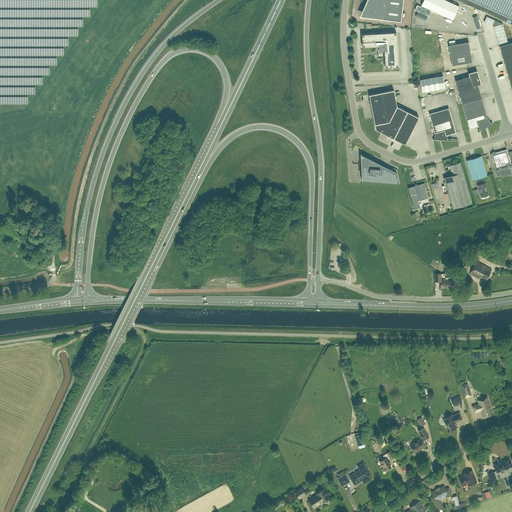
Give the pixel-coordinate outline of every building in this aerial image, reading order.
[(402,0),(366,0),(363,9),(363,16),(400,21),(402,0)] [(458,6),(445,0),(423,0),(421,5),(452,20),(458,6)] [(511,0),(472,0),(511,17),(511,0)] [(362,47),(378,46),(379,51),(384,51),(385,67),(397,66),(398,66),(397,45),(396,32),(361,34),(362,47)] [(472,62),(468,42),(448,45),(452,65),(472,62)] [(499,46),(511,90),(511,42),(508,43),(499,46)] [(469,128),(478,126),(480,130),(492,122),(491,122),(490,123),(487,118),(477,84),(480,84),(476,70),(476,71),(468,73),(469,76),(455,80),(469,128)] [(443,75),(420,80),(422,92),(445,87),(443,75)] [(397,106),(393,90),(369,95),(375,129),(404,144),(418,117),(397,106)] [(455,132),(448,108),(429,114),(434,133),(434,139),(433,139),(449,140),(447,140),(446,135),(455,132)] [(511,164),(511,165),(506,149),(490,154),(495,170),(499,169),(499,171),(509,168),(511,174),(511,164)] [(486,175),(481,156),(466,160),(472,180),(476,179),(477,182),(478,184),(477,185),(481,197),(488,195),(485,182),(484,183),(483,180),(482,177),(486,176),(486,175)] [(370,161),(362,160),(361,173),(361,180),(399,183),(396,172),(389,169),(374,168),(375,163),(370,162),(370,161)] [(471,202),(460,162),(450,165),(453,175),(443,177),(452,208),(471,202)] [(428,198),(424,183),(408,188),(414,209),(420,208),(418,201),(428,198)] [(33,214),(22,206),(20,208),(19,206),(17,208),(30,218),(33,214)] [(483,246),(477,243),(473,249),(479,253),(483,246)] [(493,256),(486,252),(484,258),(491,261),(493,256)] [(466,257),(459,255),(455,264),(458,265),(455,270),(460,272),(466,257)] [(491,269),(476,261),(469,274),(479,279),(480,277),(485,280),(491,269)] [(468,279),(462,273),(458,277),(464,283),(468,279)] [(442,280),(442,286),(445,286),(445,287),(455,288),(456,280),(442,280)] [(471,395),(467,383),(461,385),(464,397),(471,395)] [(480,410),(481,413),(482,412),(483,417),(491,414),(489,407),(490,407),(488,402),(486,398),(478,400),(479,404),(472,406),(474,412),(480,410)] [(390,409),(388,403),(380,406),(382,414),(389,412),(388,409),(390,409)] [(462,419),(459,413),(452,416),(452,415),(445,418),(446,419),(443,420),(446,426),(448,425),(450,430),(457,427),(455,422),(462,419)] [(428,437),(423,428),(418,431),(422,437),(409,445),(414,452),(425,446),(422,441),(428,437)] [(366,447),(362,434),(355,436),(359,449),(366,447)] [(393,457),(389,451),(386,453),(387,453),(381,457),(383,459),(379,461),(385,471),(391,467),(387,461),(388,460),(390,459),(393,457)] [(511,466),(511,464),(509,458),(501,461),(500,460),(498,461),(498,462),(494,464),(497,472),(500,471),(501,473),(502,473),(505,472),(505,471),(504,469),(511,466)] [(364,483),(366,482),(370,479),(368,476),(370,475),(363,463),(358,466),(360,470),(349,476),(354,484),(360,480),(362,480),(364,483)] [(476,482),(471,470),(463,474),(463,475),(459,477),(462,486),(467,484),(468,486),(476,482)] [(496,479),(493,472),(487,474),(490,481),(496,479)] [(350,482),(345,473),(337,478),(342,486),(350,482)] [(445,489),(443,486),(431,492),(433,496),(431,497),(437,510),(438,509),(439,511),(440,511),(442,511),(443,511),(441,508),(441,507),(437,499),(446,494),(447,496),(451,494),(448,488),(445,489)] [(306,494),(301,487),(294,491),(299,498),(306,494)] [(329,498),(323,489),(316,494),(317,494),(308,500),(313,507),(322,502),(322,503),(329,498)] [(459,507),(457,495),(451,497),(454,506),(453,506),(454,509),(459,507)] [(419,504),(418,502),(410,507),(411,508),(411,510),(406,511),(425,511),(420,504),(419,504)]
